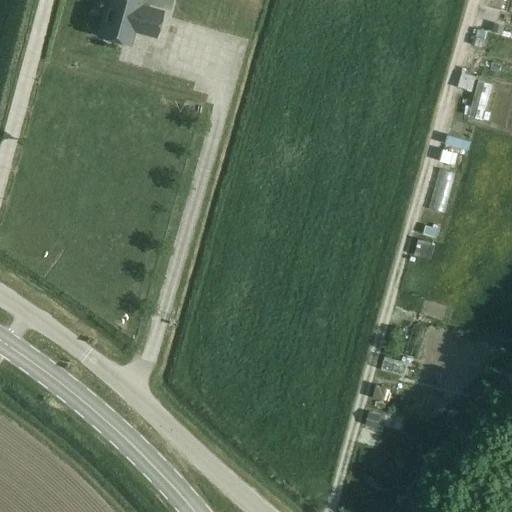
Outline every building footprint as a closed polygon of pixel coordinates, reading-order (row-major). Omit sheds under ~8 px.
[(140,6),(141,0),(107,0),(97,35),(129,44),(134,28),(141,30),(141,33),(155,37),(162,12),(140,6)] [(494,26),(492,33),(501,36),(503,28),(494,26)] [(462,74),(458,89),(470,93),(475,78),(462,74)] [(377,383),(373,397),(383,400),(387,386),(377,383)] [(370,410),(366,424),(377,427),(381,413),(370,410)]
